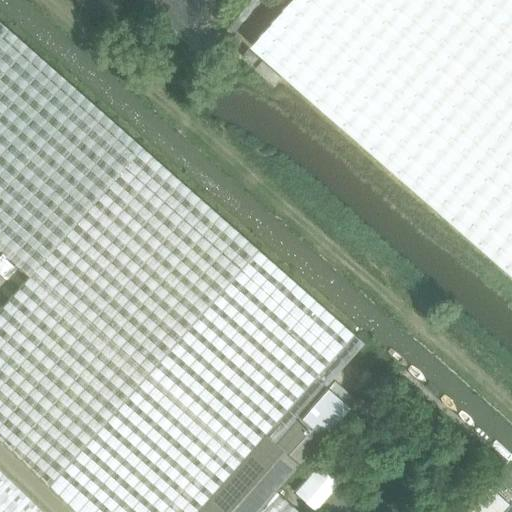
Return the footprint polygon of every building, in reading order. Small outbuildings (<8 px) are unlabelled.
[(511,0),(291,0),(251,47),(511,274),(511,0)] [(194,511),(265,435),(275,443),(332,381),(326,376),(358,341),(211,211),(63,78),(0,22),(0,252),(26,276),(0,304),(0,440),(7,447),(63,503),(73,511),(194,511)] [(258,57),(248,48),(242,56),(251,65),(258,57)] [(281,76),(262,60),(255,68),(274,84),(281,76)] [(0,254),(0,274),(5,279),(15,267),(0,254)] [(356,402),(332,381),(275,443),(265,435),(194,511),(295,511),(296,511),(273,490),(296,465),(356,402)] [(314,510),(337,483),(317,464),(293,491),(314,510)] [(42,511),(0,470),(0,511),(42,511)] [(489,485),(464,511),(493,511),(505,499),(489,485)]
